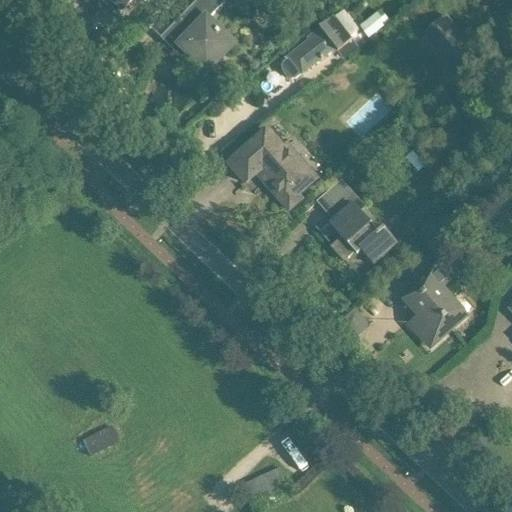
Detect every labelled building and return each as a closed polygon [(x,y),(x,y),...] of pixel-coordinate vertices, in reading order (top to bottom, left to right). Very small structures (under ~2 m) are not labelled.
[(111,0),(123,11),(133,0),(102,0),(106,3),(108,0),(111,0)] [(221,0),(198,0),(161,38),(160,39),(184,61),(190,55),(207,71),(233,45),(207,21),(225,3),(221,0)] [(381,11),(360,28),(368,38),(389,21),(381,11)] [(322,61),(324,60),(331,54),(332,56),(336,52),(339,56),(356,44),(336,17),(320,30),(322,33),(289,58),(290,58),(283,63),(282,68),(281,71),(288,80),(291,80),(296,80),(302,75),(321,60),(322,61)] [(427,37),(454,65),(473,48),(446,19),(427,37)] [(262,182),(264,184),(265,184),(289,211),(301,200),(297,196),(316,180),(287,146),(283,149),(268,131),(229,165),(246,184),(259,172),(265,179),(262,182)] [(374,266),(389,252),(397,245),(385,231),(380,236),(352,205),(357,200),(341,181),(322,198),(338,217),(329,225),(341,239),(332,246),(316,228),(315,229),(362,282),(378,267),(377,267),(362,280),(346,261),(355,254),(357,256),(361,252),(374,266)] [(419,318),(410,325),(430,348),(469,314),(448,291),(461,280),(444,261),(402,298),(419,318)] [(113,427),(83,442),(92,458),(121,443),(113,427)] [(508,492),(511,488),(511,466),(486,439),(471,453),(508,492)] [(256,511),(274,503),(292,495),(281,470),(244,487),(256,511)]
